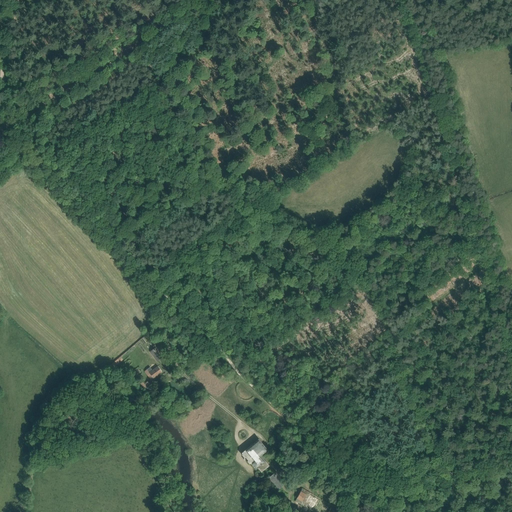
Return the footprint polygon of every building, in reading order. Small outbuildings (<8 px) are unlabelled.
[(386,222),(392,226),(397,217),(391,213),(386,222)] [(163,357),(156,347),(151,352),(157,361),(163,357)] [(152,370),(150,367),(146,370),(146,371),(145,372),(147,374),(149,373),(153,378),(162,372),(158,366),(152,370)] [(258,468),(261,471),(269,465),(260,455),(267,450),(258,439),(242,453),(242,455),(249,463),(251,463),(256,469),(257,468),(258,468)] [(268,478),(278,489),(285,483),(275,472),(268,478)] [(295,501),(303,506),(310,493),(302,488),(295,501)]
